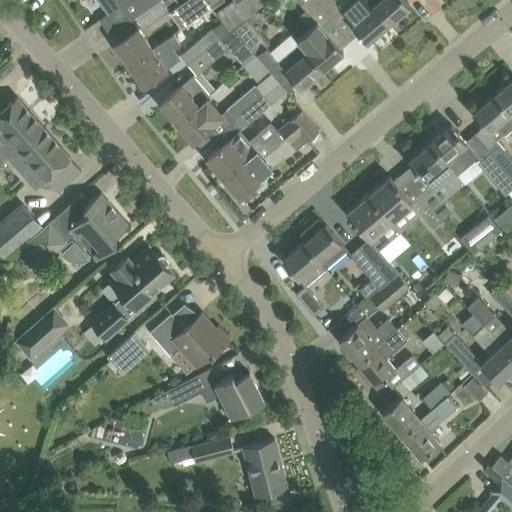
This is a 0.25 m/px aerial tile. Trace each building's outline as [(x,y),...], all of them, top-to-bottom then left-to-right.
[(117,0),(98,0),(107,13),(99,19),(109,34),(112,32),(113,32),(131,19),(117,0)] [(131,19),(113,32),(118,40),(115,43),(129,63),(151,48),(136,28),(142,24),(144,26),(167,9),(164,5),(160,0),(157,0),(134,17),(131,19)] [(117,0),(131,19),(134,17),(157,0),(117,0)] [(206,0),(189,0),(172,13),(183,29),(213,8),(206,0)] [(232,0),(218,10),(216,12),(229,30),(231,29),(233,28),(236,26),(246,19),(257,11),(247,0),(232,0)] [(299,36),(296,39),(305,51),(306,50),(322,69),(343,51),(321,25),(330,17),(315,0),(303,0),(301,2),(317,21),(299,36)] [(334,0),(315,0),(330,17),(340,10),(367,41),(388,23),(368,0),(352,0),(342,9),(334,0)] [(368,0),(388,23),(409,5),(404,0),(368,0)] [(236,26),(233,28),(255,53),(256,54),(272,72),(279,80),(285,87),(287,85),(294,79),(301,87),(322,69),(306,50),(305,51),(285,68),(283,67),(265,46),(268,43),(246,19),(236,26)] [(188,64),(219,38),(211,28),(180,55),(188,64)] [(220,38),(188,64),(195,72),(196,73),(227,47),(243,64),(255,53),(233,28),(231,29),(229,30),(220,38)] [(170,67),(180,57),(173,47),(179,42),(173,33),(152,49),(151,48),(129,63),(144,85),(170,67)] [(185,82),(160,102),(177,122),(201,102),(208,96),(210,95),(193,75),(185,82)] [(511,78),(494,94),(511,116),(511,78)] [(254,85),(226,109),(235,119),(263,95),(255,86),(254,85)] [(504,135),(511,127),(511,116),(494,94),(473,112),(496,139),(503,133),(504,135)] [(230,137),(207,157),(224,177),(256,149),(262,143),(257,137),(254,139),(245,129),(243,127),(271,104),(263,95),(235,119),(242,127),(230,137)] [(8,158),(43,127),(16,96),(0,110),(0,126),(12,140),(1,149),(8,158)] [(201,102),(177,122),(193,141),(224,115),(208,96),(201,102)] [(290,119),(280,128),(286,135),(288,137),(297,148),(306,140),(318,129),(301,109),(290,119)] [(478,156),(466,142),(451,124),(429,143),(452,170),(453,170),(457,174),(478,156)] [(35,188),(46,178),(57,191),(81,170),(43,127),(8,158),(35,188)] [(431,188),(452,170),(429,143),(408,160),(430,186),(421,194),(440,216),(449,208),(431,188)] [(490,151),(511,177),(511,158),(500,143),(490,151)] [(256,149),(224,177),(240,196),(269,171),(261,161),(264,159),(256,149)] [(505,195),(511,188),(511,177),(490,151),(477,162),(505,195)] [(412,201),(405,193),(390,175),(369,193),(392,221),(412,204),(432,230),(442,221),(439,217),(440,216),(421,194),(412,201)] [(68,204),(29,238),(47,257),(74,233),(97,258),(117,241),(113,237),(128,223),(100,191),(90,201),(76,213),(68,204)] [(389,223),(392,221),(369,193),(347,211),(369,237),(359,245),(389,280),(397,273),(373,244),(376,241),(377,243),(378,242),(383,242),(394,233),(394,228),(389,223)] [(511,203),(497,215),(508,229),(511,225),(511,203)] [(0,262),(42,226),(23,204),(0,223),(0,262)] [(491,218),(463,242),(473,255),(502,230),(491,218)] [(341,242),(338,238),(326,223),(304,241),(325,267),(347,249),(341,242)] [(304,241),(282,259),(304,285),(325,267),(304,241)] [(370,296),(389,280),(359,245),(349,254),(370,279),(358,289),(366,298),(370,296)] [(162,256),(159,257),(155,253),(151,257),(144,250),(131,261),(127,256),(112,269),(129,289),(92,321),(106,337),(154,295),(151,291),(172,273),(166,265),(167,263),(167,259),(165,257),(162,256)] [(461,274),(448,269),(443,281),(456,286),(461,274)] [(381,310),(409,287),(397,273),(389,280),(370,296),(381,310)] [(477,297),(467,306),(474,313),(511,353),(511,293),(500,282),(489,293),(511,314),(511,323),(507,328),(477,297)] [(323,306),(304,285),(295,293),(313,314),(323,306)] [(436,292),(426,302),(432,309),(443,299),(436,292)] [(352,301),(341,310),(345,314),(356,306),(352,301)] [(53,308),(17,340),(30,355),(67,323),(53,308)] [(171,312),(156,325),(149,331),(171,356),(180,347),(197,365),(210,354),(212,355),(230,339),(218,325),(216,327),(202,311),(184,327),(171,312)] [(327,312),(318,319),(327,330),(336,322),(327,312)] [(511,353),(474,313),(463,323),(492,354),(481,364),(495,378),(498,382),(511,367),(511,353)] [(358,361),(397,328),(397,327),(396,328),(387,318),(376,327),(366,315),(357,322),(338,338),(358,361)] [(392,387),(419,363),(411,354),(396,368),(386,356),(407,339),(397,328),(358,361),(377,384),(384,378),(392,387)] [(454,333),(444,342),(461,361),(467,367),(477,357),(471,351),(454,333)] [(123,349),(131,358),(146,345),(138,336),(123,349)] [(250,411),(265,403),(249,372),(235,379),(233,374),(200,390),(206,402),(220,394),(224,402),(227,401),(234,414),(248,407),(250,411)] [(174,405),(197,393),(189,378),(151,398),(153,403),(168,405),(173,403),(174,405)] [(402,434),(420,418),(401,395),(382,411),(402,434)] [(420,418),(402,434),(421,457),(440,441),(430,429),(456,407),(447,395),(420,418)] [(170,461),(194,455),(195,461),(234,451),(230,435),(191,446),(191,444),(167,450),(170,461)] [(256,494),(287,486),(274,437),(243,445),(256,494)] [(494,511),(491,509),(500,498),(511,508),(511,488),(501,479),(492,490),(494,493),(485,504),(477,511),(494,511)]
